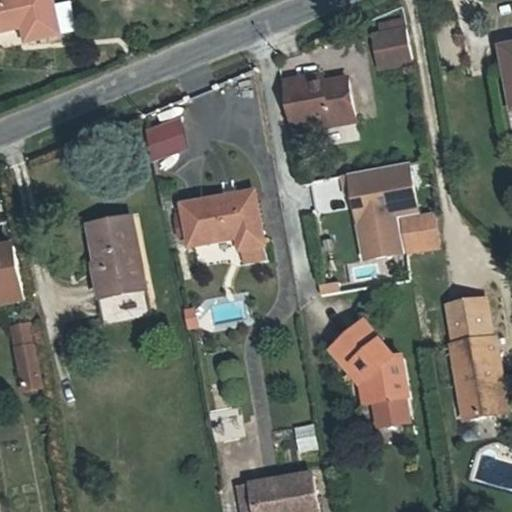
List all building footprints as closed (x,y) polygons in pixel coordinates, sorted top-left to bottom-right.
[(0,39),(31,31),(36,47),(68,38),(58,0),(12,0),(0,3),(0,39)] [(404,30),(374,34),(379,66),(410,61),(404,30)] [(324,79),(312,82),(314,92),(326,89),(324,79)] [(295,137),(333,130),(332,122),(356,117),(350,85),(326,89),(314,92),(312,82),(286,88),(295,137)] [(332,122),(333,130),(357,125),(356,117),(332,122)] [(159,164),(195,151),(184,120),(148,132),(159,164)] [(402,224),(415,222),(406,170),(341,182),(344,201),(351,200),(355,222),(362,221),(371,266),(408,259),(402,224)] [(201,241),(249,231),(251,243),(275,238),(263,185),(193,201),(201,241)] [(96,225),(103,263),(108,263),(113,293),(152,286),(139,217),(96,225)] [(440,253),(434,219),(415,222),(402,224),(408,259),(440,253)] [(21,249),(0,253),(0,308),(31,303),(21,249)] [(108,263),(103,263),(96,266),(107,323),(156,313),(152,286),(113,293),(108,263)] [(452,326),(457,356),(454,356),(466,428),(511,420),(499,349),(495,349),(488,311),(458,316),(459,325),(452,326)] [(450,318),(452,326),(459,325),(458,316),(450,318)] [(37,329),(20,333),(31,393),(48,390),(37,329)] [(334,360),(348,379),(357,373),(371,393),(376,415),(379,415),(410,409),(412,409),(403,369),(394,371),(367,334),(334,360)] [(357,373),(348,379),(361,398),(364,417),(376,415),(371,393),(357,373)] [(410,409),(379,415),(383,439),(414,433),(410,409)] [(316,424),(295,429),(303,455),(323,450),(316,424)] [(321,511),(315,478),(241,492),(244,511),(321,511)]
